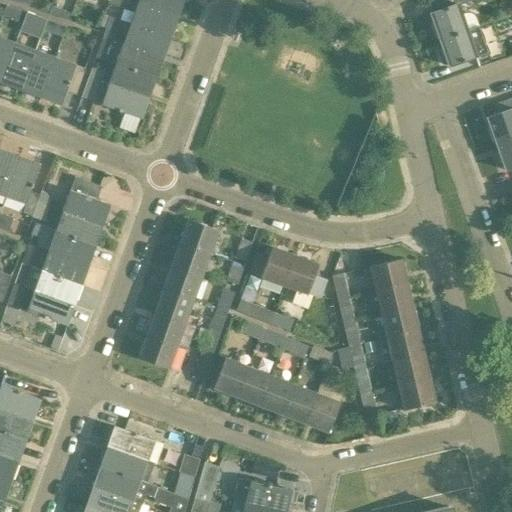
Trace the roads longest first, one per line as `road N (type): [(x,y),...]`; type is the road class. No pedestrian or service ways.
road 1 (residential): [(433,224),(320,229),(162,175)]
road 2 (residential): [(322,466),(86,385)]
road 3 (residential): [(162,175),(86,385)]
road 4 (residential): [(478,435),(433,224)]
road 5 (residential): [(511,302),(444,102)]
road 6 (residential): [(227,0),(162,175)]
road 7 (residential): [(411,119),(387,31),(311,0)]
road 8 (residential): [(162,175),(0,116)]
road 9 (residential): [(478,435),(322,466)]
road 10 (residential): [(86,385),(41,511)]
